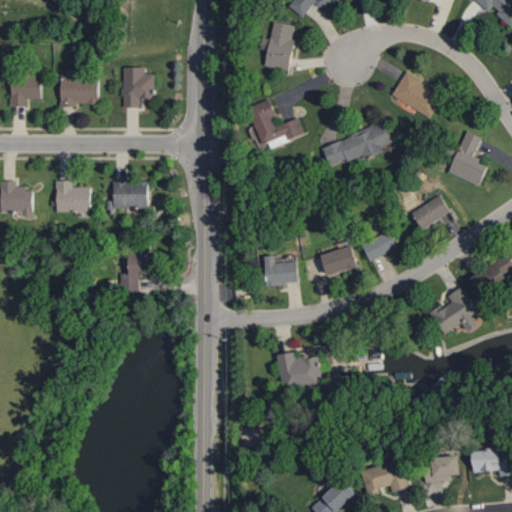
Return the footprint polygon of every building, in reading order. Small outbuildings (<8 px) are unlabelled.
[(297,0),(300,11),(321,7),(320,5),(344,0),(297,0)] [(511,23),(511,0),(478,0),(491,11),(494,7),(511,23)] [(298,24),(277,21),(271,66),(294,69),(297,39),(296,39),(298,24)] [(126,107),(142,107),(142,99),(157,99),(157,73),(147,73),(147,67),(125,67),(126,107)] [(433,117),(446,93),(407,72),(394,95),(433,117)] [(102,105),(103,79),(64,77),(63,104),(102,105)] [(28,106),(29,98),(45,99),(45,79),(14,78),(13,105),(28,106)] [(302,118),(278,126),(275,117),(279,115),(274,99),(254,105),(269,148),(307,135),(302,118)] [(326,146),(334,165),(350,159),(351,161),(366,155),(367,160),(387,152),(384,146),(396,141),(388,122),(326,146)] [(452,172),(484,186),(494,164),(477,157),(485,137),(470,131),(452,172)] [(36,217),(37,188),(19,187),(19,181),(3,180),(3,211),(23,212),(23,216),(36,217)] [(76,187),(76,180),(58,180),(59,212),(94,211),(94,187),(76,187)] [(116,208),(152,207),(151,182),(115,182),(116,208)] [(426,228),(454,211),(444,194),(415,211),(426,228)] [(366,241),(372,259),(402,248),(396,231),(366,241)] [(324,255),(330,275),(361,265),(354,245),(324,255)] [(123,273),(123,290),(141,290),(141,274),(160,274),(160,252),(133,252),(133,273),(123,273)] [(474,279),(488,298),(511,280),(511,257),(508,253),(474,279)] [(301,261),(278,262),(278,255),(268,256),(269,284),(303,283),(301,261)] [(434,312),(449,334),(467,322),(473,332),(483,325),(477,315),(483,311),(466,285),(451,296),(455,302),(446,308),(444,305),(434,312)] [(280,354),(286,388),(326,382),(322,355),(299,358),(298,352),(280,354)] [(503,471),(503,476),(511,475),(511,448),(478,449),(479,471),(503,471)] [(396,492),(414,487),(407,459),(366,469),(371,491),(394,486),(396,492)] [(430,482),(453,481),(453,475),(464,475),(463,459),(429,461),(430,482)] [(319,511),(335,511),(358,492),(346,479),(315,507),(319,511)]
